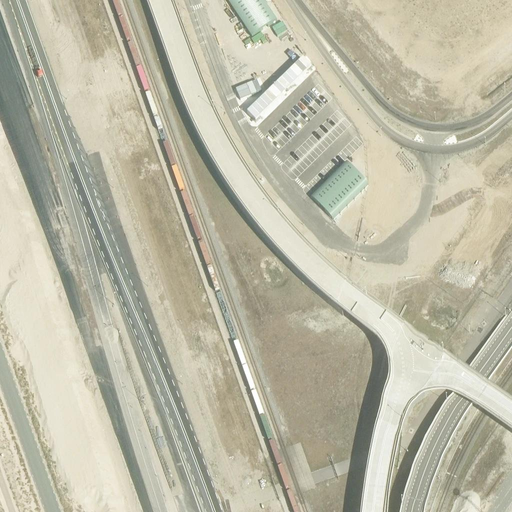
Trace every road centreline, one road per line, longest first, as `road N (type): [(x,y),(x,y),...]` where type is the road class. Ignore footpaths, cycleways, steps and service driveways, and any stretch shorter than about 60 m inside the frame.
road 1 (secondary): [(214,511),(16,0)]
road 2 (trunk): [(0,57),(160,511)]
road 3 (unclassified): [(303,15),(383,125),(434,149)]
road 4 (unclassified): [(435,129),(390,108),(303,15)]
road 5 (unclassified): [(0,363),(52,511)]
road 6 (unclassified): [(367,262),(420,218),(434,149)]
